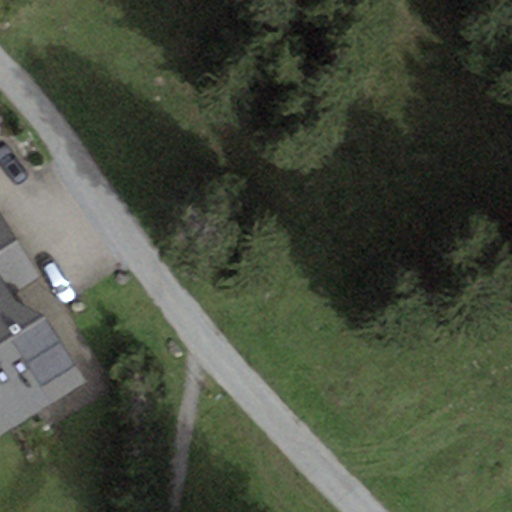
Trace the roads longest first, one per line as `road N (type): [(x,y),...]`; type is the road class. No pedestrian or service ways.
road 1 (residential): [(0,75),(27,97),(205,347),(369,511)]
road 2 (track): [(205,347),(164,511)]
